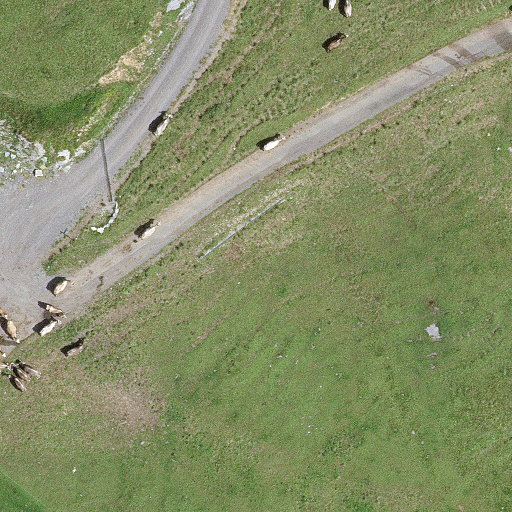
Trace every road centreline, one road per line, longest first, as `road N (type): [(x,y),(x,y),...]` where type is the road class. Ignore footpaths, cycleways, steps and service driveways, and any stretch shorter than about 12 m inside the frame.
road 1 (unclassified): [(511,27),(315,127),(0,322)]
road 2 (track): [(17,305),(27,233),(121,129),(197,0)]
